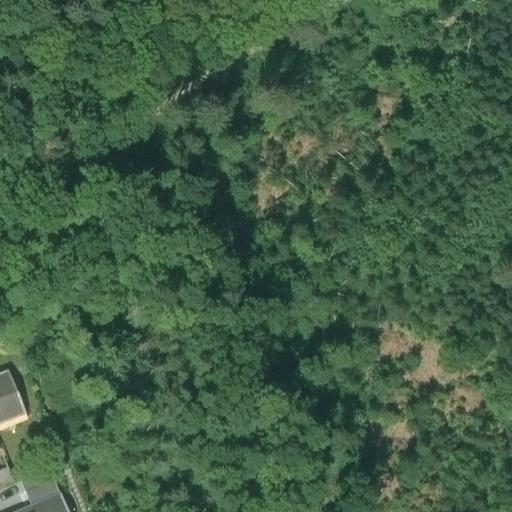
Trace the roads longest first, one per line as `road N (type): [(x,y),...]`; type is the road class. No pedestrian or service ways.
road 1 (track): [(138,125),(209,278),(287,419),(347,504)]
road 2 (track): [(0,209),(344,0)]
